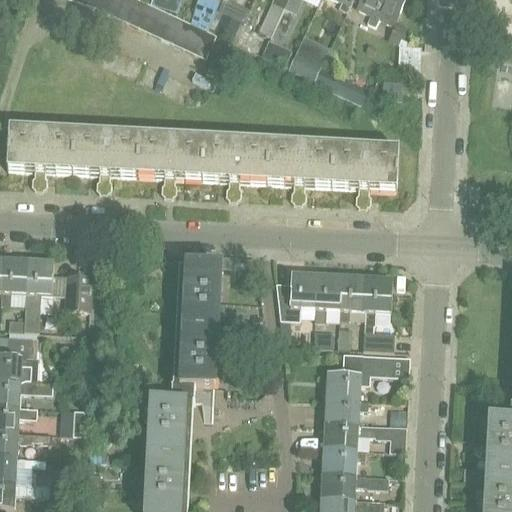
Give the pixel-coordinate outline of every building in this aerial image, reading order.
[(83,0),(81,8),(93,11),(96,0),(83,0)] [(104,16),(111,0),(96,0),(93,11),(96,12),(104,16)] [(111,0),(104,16),(116,22),(125,0),(111,0)] [(137,3),(130,0),(125,0),(116,22),(127,27),(137,3)] [(153,0),(151,9),(165,13),(168,0),(153,0)] [(178,17),(182,0),(168,0),(165,13),(178,17)] [(199,0),(191,29),(194,30),(205,35),(207,36),(221,4),(210,0),(199,0)] [(274,0),(259,36),(272,42),(286,11),(291,0),(274,0)] [(302,0),(291,0),(286,11),(296,15),(302,0)] [(326,0),(342,7),(339,14),(347,17),(355,0),(326,0)] [(376,31),(380,23),(394,30),(407,0),(364,0),(358,13),(372,19),(368,27),(376,31)] [(137,3),(127,27),(138,32),(149,9),(142,5),(137,3)] [(160,14),(149,9),(138,32),(150,38),(160,14)] [(171,19),(160,14),(150,38),(161,43),(171,19)] [(216,15),(209,32),(234,43),(241,26),(218,16),(216,15)] [(171,19),(161,43),(172,48),(183,25),(171,19)] [(172,48),(184,54),(194,30),(191,29),(183,25),(172,48)] [(388,45),(395,48),(399,50),(407,33),(397,28),(388,45)] [(205,35),(194,30),(184,54),(195,59),(205,35)] [(195,59),(207,64),(218,41),(207,36),(205,35),(195,59)] [(421,53),(406,52),(400,52),(399,76),(420,77),(421,53)] [(292,57),(284,53),(276,69),(285,72),(285,71),(289,62),(292,57)] [(297,60),(291,74),(316,86),(321,75),(323,71),(297,60)] [(321,75),(316,86),(315,89),(366,113),(367,109),(372,98),(366,96),(321,75)] [(404,107),(404,100),(404,87),(384,86),(384,106),(404,107)] [(45,178),(72,179),(74,138),(11,135),(9,176),(35,177),(35,183),(33,185),(32,193),(33,195),(45,196),(47,194),(47,186),(45,184),(45,178)] [(139,141),(74,138),(72,179),(99,181),(99,187),(96,188),(96,196),(97,198),(109,199),(111,197),(111,189),(109,187),(109,181),(137,182),(139,141)] [(204,145),(139,141),(137,182),(164,184),(164,190),(161,192),(161,199),(162,201),(174,202),(176,200),(176,192),(174,190),(174,184),(202,185),(204,145)] [(239,193),(239,187),(267,189),(269,148),(204,145),(202,185),(229,187),(229,193),(226,195),(226,202),(227,204),(239,205),(241,203),(241,196),(239,193)] [(332,192),(334,151),(269,148),(267,189),(294,190),(294,196),(291,198),(291,206),(292,208),(304,208),(306,206),(306,199),(304,197),(304,191),(332,192)] [(399,154),(334,151),(332,192),(359,193),(359,200),(357,201),(356,209),(358,211),(369,212),(371,210),(371,202),(369,200),(370,194),(397,195),(399,154)] [(28,299),(29,265),(4,264),(2,298),(2,311),(10,311),(10,298),(28,299)] [(54,266),(29,265),(28,299),(27,326),(26,337),(38,338),(38,333),(39,300),(53,300),(54,266)] [(172,408),(154,407),(142,406),(141,431),(153,432),(149,511),(183,511),(188,408),(202,409),(205,423),(209,424),(213,424),(221,271),(187,269),(181,392),(173,392),(172,408)] [(301,312),(317,313),(319,280),(317,280),(318,275),(304,275),(304,279),(292,279),(292,290),(277,289),(281,325),(280,325),(283,352),(292,352),(290,326),(300,327),(301,312)] [(90,317),(92,281),(57,280),(56,300),(68,301),(67,316),(90,317)] [(344,282),(319,280),(317,313),(316,328),(325,328),(326,314),(342,315),(344,282)] [(368,283),(344,282),(342,315),(342,324),(366,325),(367,316),(368,283)] [(365,337),(364,355),(395,356),(396,338),(374,337),(375,330),(377,330),(377,316),(393,317),(394,284),(368,283),(367,316),(366,325),(365,337)] [(264,320),(253,320),(253,332),(263,332),(264,320)] [(9,336),(26,337),(27,326),(10,325),(9,336)] [(352,335),(339,334),(338,353),(351,354),(352,335)] [(327,355),(327,341),(315,341),(314,355),(327,355)] [(0,361),(0,388),(22,390),(37,390),(39,365),(32,365),(33,344),(9,342),(8,362),(0,361)] [(345,379),(329,379),(327,404),(361,406),(362,391),(371,392),(371,382),(394,383),(395,362),(346,360),(345,379)] [(0,413),(21,415),(21,402),(54,403),(54,391),(37,390),(22,390),(0,388),(0,413)] [(327,404),(326,430),(360,431),(361,416),(361,406),(327,404)] [(511,511),(511,408),(511,409),(511,426),(491,425),(487,511),(511,511)] [(38,416),(21,415),(0,413),(0,438),(19,439),(20,425),(37,426),(38,416)] [(407,415),(391,415),(390,431),(406,432),(407,415)] [(73,442),(84,442),(86,417),(74,416),(73,442)] [(360,431),(326,430),(325,455),(359,456),(359,442),(376,442),(376,446),(390,447),(390,458),(406,459),(407,433),(377,432),(360,431)] [(19,439),(0,438),(0,463),(18,464),(19,448),(53,450),(54,441),(19,439)] [(103,451),(91,451),(90,467),(102,467),(103,451)] [(324,479),(365,482),(365,480),(357,480),(358,465),(359,456),(325,455),(324,479)] [(47,465),(18,464),(0,463),(0,489),(17,490),(18,473),(47,474),(47,465)] [(103,480),(90,479),(89,490),(102,491),(103,480)] [(390,483),(365,482),(324,479),(323,505),(356,507),(357,493),(367,493),(367,494),(389,495),(390,483)] [(51,504),(51,491),(17,490),(0,489),(0,511),(16,511),(17,502),(51,504)] [(100,511),(104,511),(105,494),(89,493),(88,511),(100,511)]
